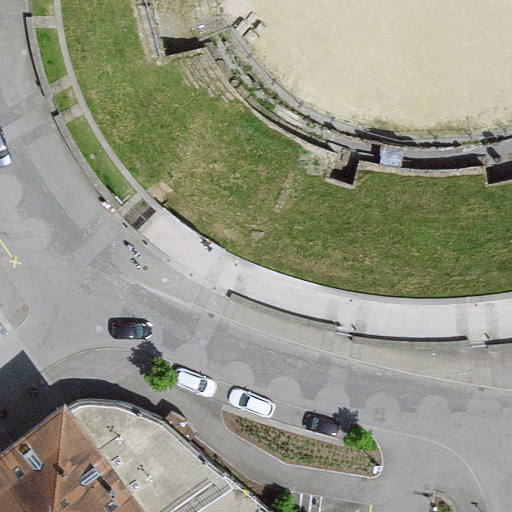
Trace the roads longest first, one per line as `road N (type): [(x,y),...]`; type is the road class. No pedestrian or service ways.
road 1 (residential): [(102,292),(241,356),(420,409)]
road 2 (residential): [(0,168),(102,292)]
road 3 (residential): [(0,367),(102,292)]
